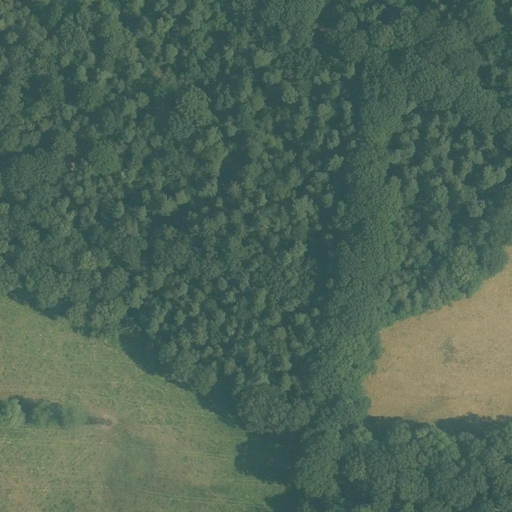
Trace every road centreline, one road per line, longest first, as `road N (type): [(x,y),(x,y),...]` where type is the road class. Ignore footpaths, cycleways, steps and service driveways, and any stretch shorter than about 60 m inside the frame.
road 1 (track): [(337,320),(39,209),(2,162)]
road 2 (track): [(337,320),(379,52)]
road 3 (track): [(511,504),(312,498)]
road 4 (track): [(310,511),(337,320)]
road 5 (track): [(2,162),(94,0)]
road 6 (track): [(511,121),(379,52)]
road 7 (track): [(379,52),(269,0)]
